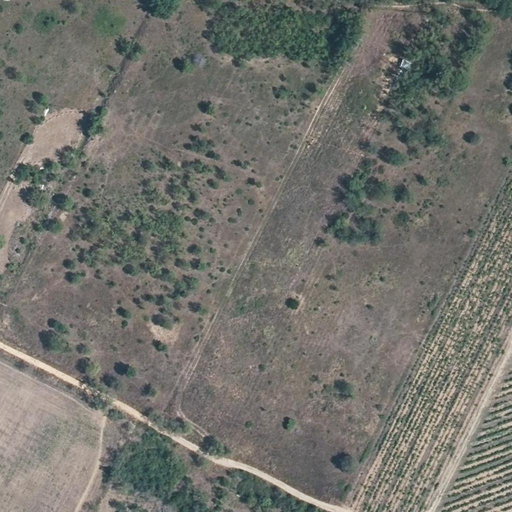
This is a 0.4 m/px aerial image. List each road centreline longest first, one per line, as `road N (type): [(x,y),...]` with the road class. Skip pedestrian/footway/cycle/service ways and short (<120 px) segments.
road 1 (track): [(108,0),(511,10)]
road 2 (track): [(340,511),(0,343)]
road 3 (track): [(438,511),(511,347)]
